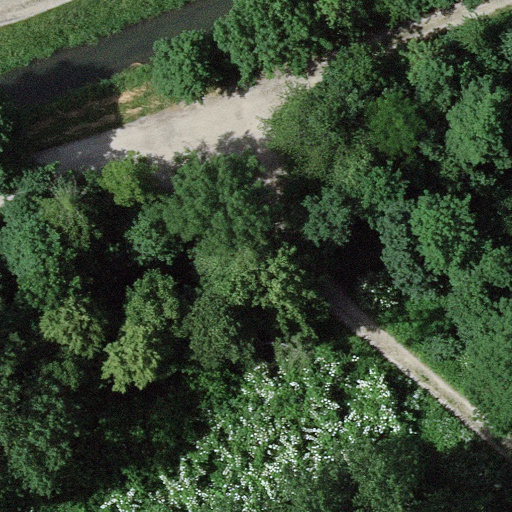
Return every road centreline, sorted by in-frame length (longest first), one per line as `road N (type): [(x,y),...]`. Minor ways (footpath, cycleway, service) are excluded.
road 1 (track): [(0,186),(468,0)]
road 2 (track): [(164,127),(511,448)]
